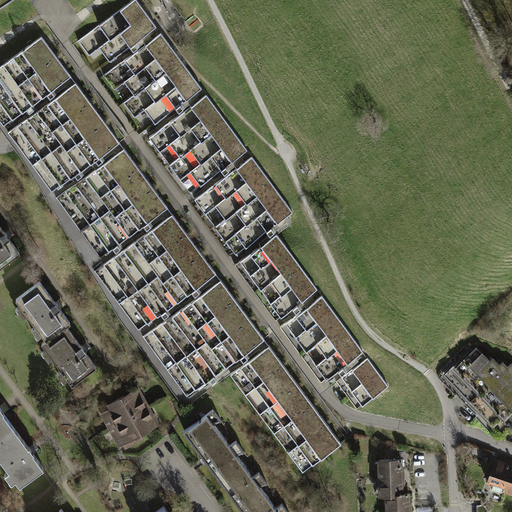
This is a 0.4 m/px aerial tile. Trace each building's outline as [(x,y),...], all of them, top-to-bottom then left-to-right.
[(131,47),(156,28),(134,0),(133,0),(120,10),(131,24),(120,33),(131,47)] [(120,33),(131,24),(120,10),(99,26),(110,40),(120,33)] [(89,56),(99,48),(110,40),(99,26),(79,42),(89,56)] [(110,62),(131,47),(120,33),(110,40),(99,48),(110,62)] [(166,73),(180,62),(160,34),(145,45),(156,59),(145,67),(155,81),(166,73)] [(55,57),(41,38),(13,58),(27,78),(55,57)] [(145,67),(156,59),(145,45),(124,61),(135,75),(145,67)] [(110,62),(99,48),(89,56),(84,60),(95,74),(110,62)] [(70,77),(55,57),(27,78),(42,97),(70,77)] [(27,78),(13,58),(3,65),(18,84),(27,78)] [(115,90),(125,83),(135,75),(124,61),(104,76),(115,90)] [(176,109),(201,90),(180,62),(166,73),(176,86),(165,94),(176,109)] [(0,81),(22,112),(32,104),(18,84),(3,65),(0,67),(0,81)] [(145,89),(155,81),(145,67),(135,75),(125,83),(135,96),(145,89)] [(165,94),(176,86),(166,73),(155,81),(145,89),(155,102),(165,94)] [(42,97),(27,78),(18,84),(32,104),(42,97)] [(0,101),(12,119),(22,112),(0,81),(0,101)] [(47,104),(61,123),(89,102),(75,83),(47,104)] [(135,96),(125,83),(115,90),(109,94),(119,108),(125,104),(135,96)] [(135,117),(145,110),(155,102),(145,89),(135,96),(125,104),(135,117)] [(155,124),(176,109),(165,94),(155,102),(145,110),(155,124)] [(227,123),(207,96),(191,107),(201,120),(191,128),(201,142),(212,134),(227,123)] [(0,121),(3,125),(12,119),(0,101),(0,121)] [(61,123),(75,142),(103,122),(89,102),(61,123)] [(61,123),(47,104),(37,111),(51,130),(61,123)] [(201,120),(191,107),(171,122),(181,135),(191,128),(201,120)] [(155,124),(145,110),(135,117),(129,122),(140,136),(155,124)] [(50,151),(61,144),(51,130),(37,111),(27,119),(50,151)] [(41,158),(50,151),(27,119),(17,126),(41,158)] [(75,142),(90,163),(118,143),(103,122),(75,142)] [(181,135),(171,122),(150,138),(160,151),(170,143),(181,135)] [(75,142),(61,123),(51,130),(61,144),(65,150),(75,142)] [(247,151),(227,123),(212,134),(222,148),(211,156),(222,170),(247,151)] [(32,165),(41,158),(17,126),(8,132),(32,165)] [(201,142),(191,128),(181,135),(170,143),(180,157),(190,150),(201,142)] [(222,148),(212,134),(201,142),(190,150),(201,163),(211,156),(222,148)] [(160,151),(150,138),(145,142),(165,169),(170,165),(160,151)] [(90,163),(75,142),(65,150),(80,170),(90,163)] [(180,157),(170,143),(160,151),(170,165),(180,157)] [(70,178),(80,170),(65,150),(61,144),(50,151),(70,178)] [(138,169),(124,150),(96,171),(110,189),(138,169)] [(201,163),(190,150),(180,157),(170,165),(180,179),(190,171),(201,163)] [(61,185),(70,178),(50,151),(41,158),(61,185)] [(222,170),(211,156),(201,163),(190,171),(201,185),(222,170)] [(51,192),(61,185),(41,158),(32,165),(51,192)] [(272,185),(252,158),(237,169),(247,182),(236,190),(246,204),(257,196),(272,185)] [(180,179),(170,165),(165,169),(185,197),(191,192),(180,179)] [(152,188),(138,169),(110,189),(124,209),(152,188)] [(247,182),(237,169),(216,184),(226,198),(236,190),(247,182)] [(110,189),(96,171),(86,178),(100,197),(110,189)] [(201,185),(190,171),(180,179),(191,192),(201,185)] [(100,197),(86,178),(76,185),(100,218),(110,210),(100,197)] [(226,198),(216,184),(195,199),(205,213),(215,205),(226,198)] [(100,218),(76,185),(66,193),(90,225),(100,218)] [(293,213),(272,185),(257,196),(267,210),(256,218),(267,232),(293,213)] [(167,208),(152,188),(124,209),(139,229),(167,208)] [(124,209),(110,189),(100,197),(110,210),(114,216),(124,209)] [(246,204),(236,190),(226,198),(215,205),(226,219),(236,211),(246,204)] [(90,225),(66,193),(57,199),(81,231),(90,225)] [(267,210),(257,196),(246,204),(236,211),(247,226),(256,218),(267,210)] [(215,227),(205,213),(195,199),(190,203),(210,230),(215,227)] [(226,219),(215,205),(205,213),(215,227),(226,219)] [(139,229),(124,209),(114,216),(129,236),(139,229)] [(114,216),(110,210),(100,218),(119,244),(129,236),(114,216)] [(247,226),(236,211),(226,219),(215,227),(226,241),(236,233),(247,226)] [(186,235),(172,215),(144,236),(158,255),(186,235)] [(119,244),(100,218),(90,225),(109,251),(119,244)] [(267,232),(256,218),(247,226),(236,233),(246,247),(267,232)] [(109,251),(90,225),(81,231),(100,257),(109,251)] [(0,268),(20,253),(9,239),(13,236),(8,230),(5,232),(0,226),(0,268)] [(226,241),(215,227),(210,230),(231,258),(236,255),(226,241)] [(246,247),(236,233),(226,241),(236,255),(246,247)] [(201,254),(186,235),(158,255),(172,275),(201,254)] [(281,274),(297,263),(276,235),(250,255),(260,268),(271,260),(281,274)] [(158,255),(144,236),(134,243),(148,262),(158,255)] [(148,262),(134,243),(124,251),(148,283),(158,276),(148,262)] [(148,283),(124,251),(114,258),(138,291),(148,283)] [(215,274),(201,254),(172,275),(187,295),(215,274)] [(172,275),(158,255),(148,262),(158,276),(162,282),(172,275)] [(251,275),(260,268),(250,255),(240,262),(251,275)] [(138,291),(114,258),(104,265),(128,298),(138,291)] [(271,282),(281,274),(271,260),(260,268),(251,275),(261,289),(271,282)] [(255,294),(261,289),(251,275),(240,262),(234,266),(255,294)] [(302,303),(318,291),(297,263),(281,274),(271,282),(281,296),(291,288),(302,303)] [(128,298),(104,265),(95,271),(119,304),(128,298)] [(187,295),(172,275),(162,282),(177,302),(187,295)] [(162,282),(158,276),(148,283),(167,309),(177,302),(162,282)] [(192,302),(206,321),(234,300),(220,281),(192,302)] [(40,282),(17,299),(47,340),(67,325),(71,323),(61,309),(64,306),(59,300),(56,303),(40,282)] [(271,303),(281,296),(271,282),(261,289),(271,303)] [(167,309),(148,283),(138,291),(157,317),(167,309)] [(282,317),(302,303),(291,288),(281,296),(271,303),(282,317)] [(276,322),(282,317),(271,303),(261,289),(255,294),(276,322)] [(157,317),(138,291),(128,298),(147,324),(157,317)] [(327,336),(342,325),(322,297),(296,316),(306,330),(316,322),(327,336)] [(147,324),(128,298),(119,304),(139,330),(147,324)] [(206,321),(221,341),(249,320),(234,300),(206,321)] [(182,309),(196,328),(206,321),(192,302),(182,309)] [(172,317),(196,350),(206,342),(196,328),(182,309),(172,317)] [(296,337),(306,330),(296,316),(286,324),(296,337)] [(162,324),(186,357),(196,350),(172,317),(162,324)] [(221,341),(235,361),(264,340),(249,320),(221,341)] [(206,342),(211,348),(221,341),(206,321),(196,328),(206,342)] [(316,344),(327,336),(316,322),(306,330),(296,337),(306,351),(316,344)] [(152,331),(176,364),(186,357),(162,324),(152,331)] [(300,355),(306,351),(296,337),(286,324),(280,327),(300,355)] [(42,343),(72,384),(96,367),(86,352),(89,350),(85,343),(82,345),(67,325),(47,340),(42,343)] [(347,364),(362,352),(342,325),(327,336),(316,344),(326,357),(337,350),(347,364)] [(143,338),(167,371),(176,364),(152,331),(143,338)] [(211,348),(225,368),(235,361),(221,341),(211,348)] [(196,350),(215,376),(225,368),(211,348),(206,342),(196,350)] [(316,365),(326,357),(316,344),(306,351),(316,365)] [(254,387),(284,365),(270,345),(239,368),(254,387)] [(445,374),(493,425),(503,416),(504,418),(511,410),(511,363),(511,362),(508,365),(502,359),(499,363),(492,356),(489,359),(476,345),(445,374)] [(186,357),(205,383),(215,376),(196,350),(186,357)] [(326,379),(347,364),(337,350),(326,357),(316,365),(326,379)] [(321,383),(326,379),(316,365),(306,351),(300,355),(321,383)] [(176,364),(196,390),(205,383),(186,357),(176,364)] [(363,406),(388,388),(367,360),(352,371),(362,384),(352,391),(363,406)] [(167,371),(186,397),(196,390),(176,364),(167,371)] [(268,407),(299,384),(284,365),(254,387),(268,407)] [(244,394),(254,387),(239,368),(230,374),(237,385),(244,394)] [(352,391),(362,384),(352,371),(342,378),(352,391)] [(363,406),(352,391),(342,378),(336,382),(357,410),(363,406)] [(283,426),(313,404),(299,384),(268,407),(283,426)] [(259,414),(268,407),(254,387),(244,394),(252,404),(259,414)] [(112,416),(117,425),(145,410),(135,391),(112,404),(114,407),(105,412),(108,418),(112,416)] [(0,436),(14,427),(4,413),(7,410),(2,404),(0,405),(0,436)] [(327,424),(313,404),(283,426),(297,446),(327,424)] [(266,424),(273,434),(283,426),(268,407),(259,414),(266,424)] [(185,430),(231,493),(254,476),(237,454),(244,451),(236,441),(230,445),(213,422),(221,420),(213,409),(185,430)] [(123,436),(119,438),(125,450),(142,441),(139,435),(154,426),(145,410),(117,425),(123,436)] [(311,466),(342,443),(327,424),(297,446),(311,466)] [(283,426),(273,434),(281,444),(288,453),(297,446),(283,426)] [(0,436),(0,458),(20,485),(44,467),(34,454),(37,452),(32,445),(29,447),(14,427),(0,436)] [(295,463),(302,473),(311,466),(297,446),(288,453),(295,463)] [(511,492),(511,464),(495,458),(486,482),(489,483),(491,489),(501,492),(506,490),(511,492)] [(402,461),(380,462),(381,479),(403,478),(402,461)] [(231,493),(244,511),(289,511),(283,503),(276,508),(260,486),(268,483),(259,472),(254,476),(231,493)] [(403,478),(381,479),(382,496),(387,496),(404,495),(403,478)] [(404,495),(387,496),(387,511),(409,511),(409,495),(404,495)]
